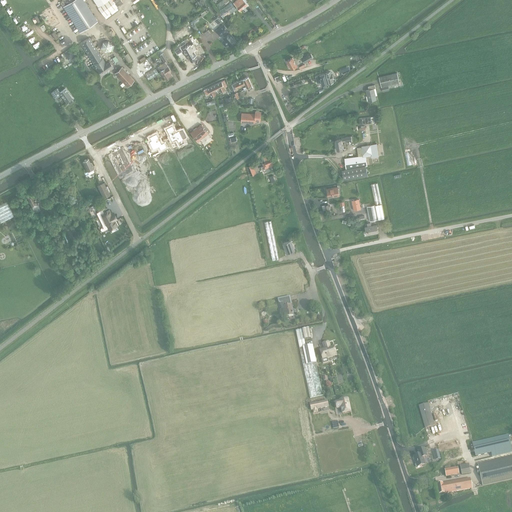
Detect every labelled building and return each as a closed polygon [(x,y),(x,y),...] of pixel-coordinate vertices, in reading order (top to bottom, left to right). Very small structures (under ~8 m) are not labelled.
[(80,33),(98,22),(83,0),(73,0),(64,7),(80,33)] [(105,17),(117,8),(111,0),(109,0),(98,8),(105,17)] [(254,6),(256,4),(253,0),(253,1),(252,0),(236,0),(234,3),(240,11),(251,2),(254,6)] [(237,10),(231,2),(219,11),(224,19),(237,10)] [(230,47),(236,41),(229,33),(229,34),(227,31),(228,30),(224,25),(217,31),(221,36),(224,34),(226,36),(223,38),(225,40),(222,43),(226,47),(228,44),(230,47)] [(190,44),(183,49),(185,52),(184,53),(187,58),(188,57),(191,61),(195,59),(194,56),(196,55),(194,51),(196,49),(194,46),(198,44),(194,37),(189,39),(192,44),(190,45),(190,44)] [(103,59),(89,38),(81,43),(95,65),(103,59)] [(103,42),(101,47),(105,52),(111,51),(112,45),(108,41),(103,42)] [(178,45),(173,48),(177,54),(182,51),(180,47),(186,43),(184,41),(178,44),(178,45)] [(312,47),(314,52),(323,48),(321,43),(312,47)] [(70,48),(64,53),(68,59),(75,55),(70,48)] [(325,49),(316,53),(318,58),(327,53),(325,49)] [(133,61),(128,54),(124,57),(129,64),(133,61)] [(311,54),(302,59),(304,63),(313,58),(311,54)] [(292,69),(297,66),(292,58),(287,61),(288,64),(287,64),(289,67),(290,67),(292,69)] [(102,76),(114,67),(110,62),(108,64),(107,62),(106,63),(103,59),(95,65),(96,68),(97,69),(97,70),(98,71),(102,76)] [(166,81),(172,77),(169,72),(171,71),(165,63),(157,68),(166,81)] [(115,73),(123,82),(130,76),(122,67),(115,73)] [(155,68),(145,75),(149,80),(154,77),(155,79),(156,78),(155,76),(156,75),(159,74),(155,68)] [(329,83),(334,82),(336,81),(335,79),(334,78),(333,75),(331,75),(330,72),(326,73),(328,80),(327,81),(328,83),(329,83)] [(329,84),(329,83),(328,83),(327,81),(328,80),(326,73),(315,76),(318,83),(322,82),(323,86),(326,85),(329,84)] [(382,87),(399,83),(397,73),(379,77),(382,87)] [(134,81),(130,76),(123,82),(120,85),(122,87),(125,85),(127,87),(134,81)] [(248,78),(243,80),(245,85),(245,86),(247,89),(248,88),(249,90),(253,89),(248,78)] [(237,89),(245,85),(243,80),(232,85),(234,91),(238,90),(237,89)] [(224,81),(216,85),(218,90),(219,91),(220,93),(225,90),(225,88),(227,87),(224,81)] [(212,97),(220,93),(219,91),(218,90),(216,85),(204,91),(206,96),(210,94),(212,97)] [(380,92),(378,86),(369,88),(370,91),(366,92),(368,100),(379,97),(378,93),(380,92)] [(67,103),(68,102),(69,104),(70,104),(73,102),(73,101),(71,99),(72,99),(65,89),(60,93),(57,89),(51,93),(55,99),(60,95),(63,98),(67,103)] [(261,121),(261,112),(255,112),(255,114),(242,114),(242,122),(255,123),(255,121),(261,121)] [(380,119),(363,122),(364,128),(381,126),(380,119)] [(201,124),(190,133),(197,142),(200,140),(198,138),(207,132),(201,124)] [(186,137),(182,130),(179,131),(179,130),(175,132),(172,126),(166,129),(169,135),(172,141),(176,139),(179,145),(185,143),(183,139),(186,137)] [(156,134),(149,137),(151,140),(149,142),(153,149),(158,147),(160,150),(166,147),(164,142),(161,144),(159,140),(160,140),(158,137),(156,134)] [(342,142),(346,142),(352,141),(351,136),(345,136),(345,138),(341,139),(341,140),(335,141),(337,151),(343,150),(342,142)] [(138,142),(132,146),(137,155),(141,153),(144,159),(150,156),(143,142),(139,144),(138,142)] [(362,147),(357,147),(358,156),(374,154),(375,157),(378,156),(376,143),(362,146),(362,147)] [(121,151),(113,155),(116,161),(113,162),(120,175),(130,169),(121,151)] [(270,154),(263,156),(266,162),(263,163),(265,169),(265,168),(267,172),(272,170),(270,166),(274,165),(270,154)] [(366,156),(344,159),(346,169),(366,166),(367,166),(366,156)] [(93,169),(91,163),(90,164),(88,159),(86,160),(85,160),(85,161),(84,161),(84,162),(83,163),(87,172),(88,172),(89,175),(94,172),(93,169)] [(253,165),(248,167),(251,175),(256,173),(253,165)] [(367,175),(366,166),(346,169),(346,170),(343,171),(344,179),(367,175)] [(104,183),(97,186),(103,198),(110,195),(108,192),(110,191),(107,186),(106,186),(104,183)] [(381,204),(377,183),(371,185),(375,205),(367,207),(370,221),(384,218),(381,204)] [(327,190),(329,198),(339,196),(338,187),(327,190)] [(41,211),(39,208),(36,201),(37,200),(36,197),(34,198),(32,193),(30,194),(29,194),(28,195),(27,194),(27,195),(26,196),(33,211),(35,214),(41,211)] [(359,199),(352,201),(354,210),(361,209),(359,199)] [(0,224),(14,217),(7,202),(0,205),(0,224)] [(103,204),(95,207),(97,212),(98,212),(103,210),(105,208),(103,204)] [(60,219),(54,207),(53,207),(52,205),(48,207),(49,209),(48,210),(54,223),(60,219)] [(97,212),(96,213),(102,225),(101,225),(102,227),(101,227),(100,228),(100,229),(100,230),(101,230),(101,231),(102,231),(103,231),(108,229),(109,229),(111,228),(111,229),(112,229),(113,229),(114,229),(114,228),(115,228),(115,227),(115,226),(117,225),(114,220),(116,219),(113,213),(111,214),(109,210),(104,213),(103,210),(98,212),(97,212)] [(273,260),(279,259),(271,221),(265,223),(273,260)] [(366,236),(378,233),(376,225),(372,226),(371,223),(367,224),(368,227),(364,228),(366,236)] [(287,253),(294,250),(291,241),(284,243),(287,253)] [(293,312),(290,297),(278,299),(279,303),(282,303),(284,309),(281,310),(280,311),(282,317),(283,317),(285,317),(286,318),(293,316),(293,314),(293,312)] [(311,338),(309,328),(303,329),(305,340),(311,338)] [(302,330),(296,331),(306,379),(310,399),(310,400),(323,397),(316,363),(313,346),(305,347),(304,340),(302,330)] [(327,358),(336,356),(333,346),(330,347),(328,342),(323,344),(324,349),(320,350),(323,360),(322,360),(323,364),(328,362),(327,358)] [(350,411),(348,399),(340,400),(340,401),(335,402),(337,408),(341,407),(342,413),(350,411)] [(327,401),(310,404),(312,410),(313,410),(314,413),(318,412),(317,409),(328,407),(327,401)] [(425,428),(434,426),(428,404),(418,407),(425,428)] [(356,436),(357,445),(366,444),(365,435),(356,436)] [(508,436),(473,444),(475,457),(511,449),(508,436)] [(457,440),(438,444),(440,451),(458,447),(457,440)] [(419,455),(413,457),(417,468),(425,465),(422,458),(426,457),(424,449),(418,451),(419,455)] [(482,486),(511,479),(511,456),(477,465),(482,486)] [(469,464),(460,466),(462,475),(470,474),(469,464)] [(459,474),(458,467),(451,468),(450,466),(445,467),(445,469),(444,470),(446,477),(459,474)] [(439,495),(457,491),(472,489),(470,479),(440,485),(440,482),(437,483),(439,495)]
